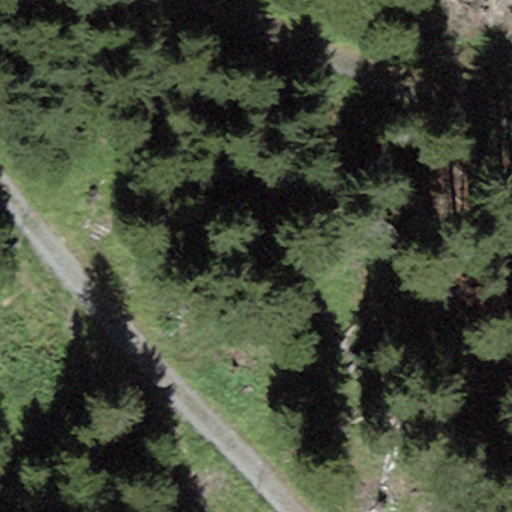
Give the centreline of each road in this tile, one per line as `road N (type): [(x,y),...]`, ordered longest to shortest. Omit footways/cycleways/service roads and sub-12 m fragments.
road 1 (track): [(320,511),(80,274),(0,178)]
road 2 (track): [(227,0),(349,84),(511,131)]
